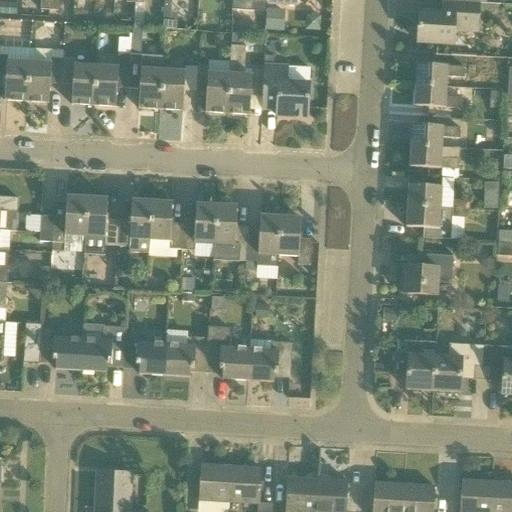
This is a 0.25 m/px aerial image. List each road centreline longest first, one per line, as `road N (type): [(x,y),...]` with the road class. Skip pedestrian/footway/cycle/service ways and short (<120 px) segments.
road 1 (residential): [(0,150),(364,173)]
road 2 (residential): [(350,430),(64,417)]
road 3 (residential): [(350,430),(364,173)]
road 4 (residential): [(364,173),(376,0)]
road 5 (residential): [(511,439),(350,430)]
